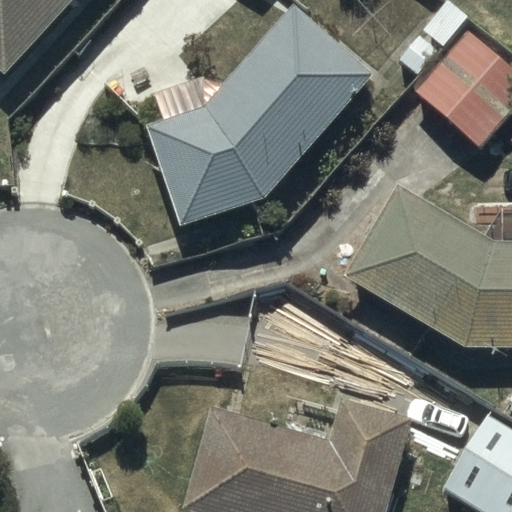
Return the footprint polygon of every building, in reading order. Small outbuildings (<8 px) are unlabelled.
[(0,0),(0,75),(4,80),(76,0),(0,0)] [(155,99),(162,127),(147,132),(183,229),(264,199),(369,79),(291,11),(222,92),(202,83),(155,99)] [(511,78),(467,38),(415,96),(480,154),(511,118),(511,78)] [(395,191),(344,283),(467,353),(511,353),(511,210),(500,210),(483,240),(395,191)] [(211,412),(181,511),(385,511),(412,424),(338,403),(326,445),(211,412)] [(511,511),(511,435),(486,419),(442,491),(477,511),(511,511)]
